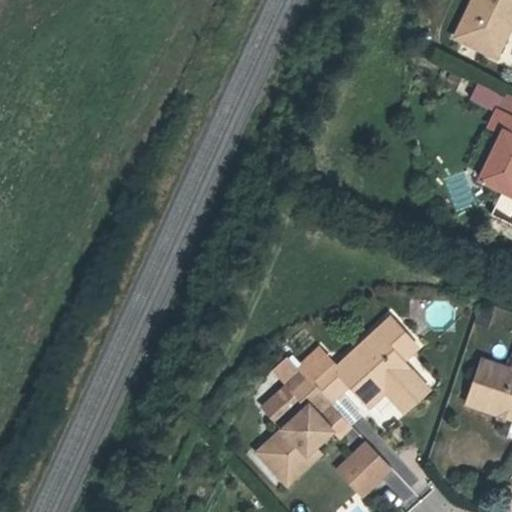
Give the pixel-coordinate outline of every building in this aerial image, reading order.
[(490,55),(511,10),(511,0),(473,0),(455,37),(490,55)] [(495,57),(511,21),(511,10),(490,55),(495,57)] [(511,195),(511,194),(511,117),(497,110),(490,126),(503,132),(480,180),(511,195)] [(447,178),(453,206),(471,202),(465,174),(447,178)] [(320,351),(298,370),(301,373),(328,403),(348,384),(360,384),(359,396),(369,407),(385,391),(394,400),(418,378),(402,361),(397,355),(412,342),(390,319),(337,369),(320,351)] [(402,361),(417,347),(412,342),(397,355),(402,361)] [(511,370),(482,360),(467,403),(496,413),(498,410),(508,413),(511,411),(511,370)] [(296,372),(286,361),(276,369),(287,380),(296,372)] [(328,403),(301,373),(275,397),(290,414),(278,424),(283,429),(257,453),(280,478),(312,448),(330,432),(315,415),(328,403)] [(418,378),(394,400),(405,412),(429,390),(418,378)] [(360,384),(348,384),(359,396),(360,384)] [(290,414),(275,397),(263,408),(278,424),(290,414)] [(328,403),(315,415),(330,432),(337,439),(350,427),(328,403)] [(511,411),(508,413),(498,410),(496,413),(511,418),(511,411)] [(351,456),(375,482),(388,469),(365,444),(351,456)] [(285,484),(318,454),(312,448),(280,478),(285,484)] [(375,482),(351,456),(337,470),(360,496),(375,482)] [(408,511),(441,511),(449,504),(429,488),(408,511)]
